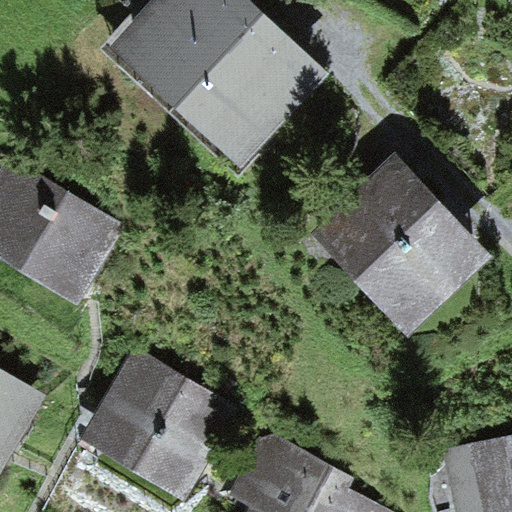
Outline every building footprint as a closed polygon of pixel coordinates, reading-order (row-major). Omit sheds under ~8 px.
[(229,0),(169,0),(136,36),(245,138),(307,73),(229,0)] [(17,167),(0,194),(0,222),(33,243),(28,251),(77,281),(110,227),(17,167)] [(397,171),(338,228),(407,301),(466,245),(397,171)] [(131,382),(105,425),(183,471),(196,449),(209,456),(217,443),(204,435),(221,407),(130,352),(117,374),(131,382)] [(0,462),(1,463),(40,399),(0,374),(0,462)] [(511,511),(511,449),(471,459),(475,478),(461,481),(467,511),(511,511)] [(264,504),(259,511),(380,511),(357,499),(361,493),(325,474),(322,480),(273,452),(249,495),(264,504)]
